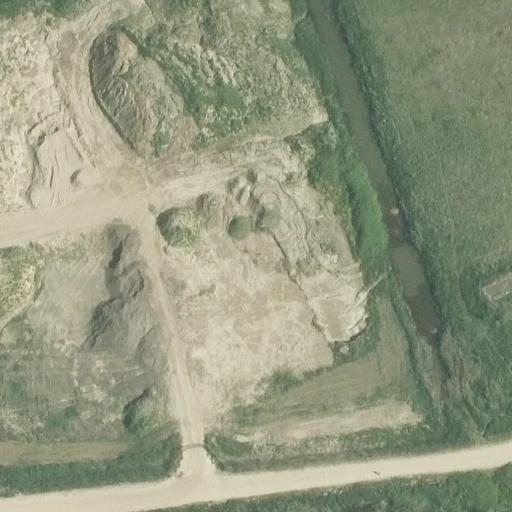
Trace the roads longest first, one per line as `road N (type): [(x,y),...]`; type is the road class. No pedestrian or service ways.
road 1 (track): [(0,509),(511,451)]
road 2 (residential): [(130,207),(204,487)]
road 3 (residential): [(308,164),(130,207)]
road 4 (residential): [(130,207),(0,236)]
